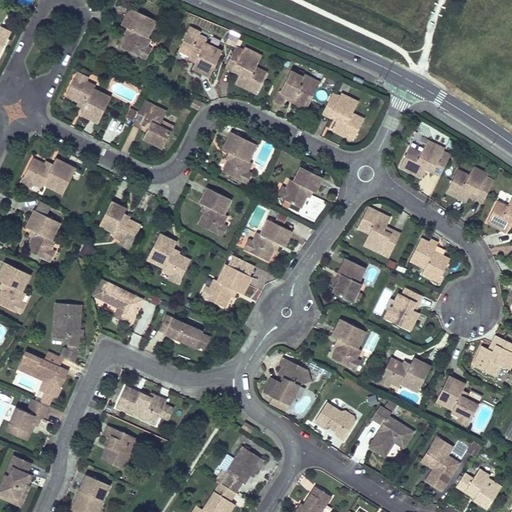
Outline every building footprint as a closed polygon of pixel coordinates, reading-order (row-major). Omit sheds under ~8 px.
[(130,8),(122,25),(127,28),(133,30),(131,34),(129,33),(128,35),(122,48),(141,57),(146,47),(150,38),(147,37),(155,20),(130,8)] [(190,26),(188,30),(198,35),(200,31),(190,26)] [(0,53),(8,37),(7,37),(10,32),(0,27),(0,53)] [(188,30),(178,50),(190,56),(193,57),(194,54),(198,56),(195,62),(192,68),(210,76),(222,51),(205,43),(207,39),(198,35),(188,30)] [(235,46),(239,37),(231,33),(226,42),(235,46)] [(261,56),(244,47),(243,50),(236,46),(227,63),(241,70),(239,74),(235,82),(257,93),(265,77),(254,71),(256,66),(261,56)] [(151,49),(146,47),(141,57),(145,59),(151,49)] [(195,62),(198,56),(194,54),(193,57),(190,56),(189,59),(195,62)] [(239,74),(241,70),(227,63),(225,67),(239,74)] [(256,66),(254,71),(265,77),(267,72),(256,66)] [(75,75),(86,80),(88,76),(78,71),(75,75)] [(291,71),(275,102),(282,106),(286,99),(290,90),(297,93),(294,99),(308,105),(318,86),(310,82),(311,78),(304,74),(302,77),(291,71)] [(81,113),(98,122),(111,97),(94,88),(95,85),(86,80),(75,75),(66,95),(79,101),(81,102),(82,100),(86,102),(83,108),(81,113)] [(306,109),(308,105),(294,99),(297,93),(290,90),(286,99),(306,109)] [(332,93),(324,109),(338,116),(336,121),(332,129),(353,140),(362,123),(350,117),(353,113),(358,102),(341,93),(339,96),(332,93)] [(191,106),(198,109),(202,102),(194,98),(191,106)] [(138,113),(134,120),(148,127),(146,131),(143,138),(163,148),(171,131),(159,125),(162,120),(166,111),(144,100),(137,113),(138,113)] [(338,116),(324,109),(322,114),(336,121),(338,116)] [(137,113),(130,110),(126,120),(133,123),(134,120),(138,113),(137,113)] [(353,113),(350,117),(362,123),(364,118),(353,113)] [(134,120),(133,123),(132,124),(146,131),(148,127),(134,120)] [(162,120),(159,125),(171,131),(174,125),(162,120)] [(257,144),(232,131),(223,149),(229,151),(234,154),(232,158),(230,157),(229,159),(223,172),(242,181),(247,171),(252,163),(248,161),(257,144)] [(411,143),(400,166),(422,177),(426,169),(428,165),(442,171),(450,155),(443,151),(444,149),(427,140),(423,149),(411,143)] [(75,168),(55,158),(52,164),(50,169),(46,167),(47,165),(45,164),(32,158),(22,178),(33,183),(41,187),(43,184),(63,194),(75,168)] [(440,176),(442,171),(428,165),(426,169),(440,176)] [(286,188),(281,198),(301,208),(307,195),(308,194),(306,192),(308,189),(313,191),(315,192),(323,177),(301,166),(294,181),(291,179),(286,188)] [(472,190),(485,197),(493,180),(487,177),(488,174),(473,167),(469,175),(466,180),(455,175),(446,191),(466,201),(469,196),(472,190)] [(466,180),(469,175),(457,169),(455,175),(466,180)] [(247,171),(242,181),(247,184),(252,174),(247,171)] [(33,183),(22,178),(20,182),(30,187),(33,183)] [(277,196),(281,198),(286,188),(282,186),(277,196)] [(231,199),(207,187),(200,202),(204,204),(209,207),(207,211),(205,210),(204,211),(198,224),(218,234),(223,224),(227,215),(224,213),(231,199)] [(485,197),(472,190),(469,196),(482,203),(485,197)] [(511,199),(509,205),(498,200),(487,222),(506,232),(510,225),(511,221),(511,199)] [(111,201),(99,225),(114,232),(112,236),(121,240),(131,245),(141,225),(128,219),(126,218),(125,220),(121,218),(124,213),(126,209),(111,201)] [(390,218),(367,206),(359,223),(371,229),(368,233),(363,244),(389,257),(398,237),(384,230),(386,226),(390,218)] [(60,222),(35,210),(26,227),(32,230),(37,232),(35,236),(34,235),(33,237),(26,250),(46,260),(51,249),(55,241),(52,239),(60,222)] [(274,248),(275,246),(273,245),(275,241),(280,244),(284,246),(292,231),(268,219),(261,234),(257,232),(253,241),(248,251),(268,261),(274,248)] [(368,233),(371,229),(359,223),(357,228),(368,233)] [(223,224),(218,234),(222,236),(227,226),(223,224)] [(400,233),(386,226),(384,230),(398,237),(400,233)] [(177,242),(159,233),(147,259),(164,267),(162,270),(171,275),(181,280),(190,260),(178,254),(176,253),(175,254),(171,252),(174,248),(177,242)] [(428,242),(420,238),(409,260),(424,267),(422,273),(432,278),(434,273),(441,277),(449,259),(442,255),(439,257),(432,254),(434,251),(438,242),(430,239),(428,242)] [(243,249),(248,251),(253,241),(248,239),(243,249)] [(131,245),(121,240),(119,244),(129,249),(131,245)] [(94,248),(85,243),(79,254),(89,259),(94,248)] [(56,252),(51,249),(46,260),(50,262),(56,252)] [(365,267),(346,257),(338,272),(344,275),(342,279),(339,278),(338,280),(332,292),(352,301),(357,292),(361,283),(358,282),(365,267)] [(5,262),(0,271),(0,280),(2,282),(8,284),(6,288),(4,287),(3,289),(0,294),(0,303),(16,311),(21,301),(25,293),(22,291),(30,274),(5,262)] [(252,276),(226,264),(218,281),(214,279),(210,288),(205,298),(225,307),(231,295),(235,296),(237,291),(243,294),(252,276)] [(178,284),(181,280),(171,275),(168,279),(178,284)] [(142,299),(108,282),(100,298),(114,305),(115,303),(120,305),(118,307),(114,316),(130,324),(142,299)] [(200,295),(205,298),(210,288),(205,285),(200,295)] [(422,295),(405,287),(402,294),(399,293),(395,301),(398,303),(394,311),(391,309),(386,319),(410,330),(418,312),(415,310),(411,309),(415,301),(418,303),(422,295)] [(357,304),(361,294),(357,292),(352,301),(357,304)] [(393,300),(391,299),(386,308),(389,309),(389,308),(391,309),(394,311),(398,303),(395,301),(393,300)] [(26,304),(21,301),(16,311),(21,314),(26,304)] [(79,329),(81,304),(56,302),(53,336),(68,337),(68,345),(78,346),(78,336),(79,329)] [(420,313),(416,320),(423,324),(427,317),(420,313)] [(166,332),(166,334),(196,347),(203,331),(165,314),(159,329),(166,332)] [(360,350),(357,348),(365,331),(340,318),(332,336),(337,338),(343,341),(341,345),(339,344),(338,346),(331,358),(351,368),(356,358),(360,350)] [(500,337),(496,335),(489,349),(493,351),(500,337)] [(511,342),(500,337),(493,351),(489,349),(482,345),(473,365),(489,373),(495,362),(500,365),(509,369),(511,362),(511,342)] [(77,352),(67,348),(65,347),(61,356),(63,357),(73,362),(77,352)] [(61,356),(47,350),(43,359),(25,351),(20,362),(35,369),(34,372),(45,377),(44,380),(61,387),(67,373),(56,369),(57,366),(59,367),(63,357),(61,356)] [(270,395),(289,405),(299,384),(303,383),(306,377),(304,374),(307,369),(283,357),(279,365),(281,366),(278,374),(282,376),(284,378),(282,382),(280,381),(278,380),(270,395)] [(403,363),(390,357),(381,377),(391,382),(399,386),(401,383),(418,391),(430,366),(413,357),(410,363),(407,368),(403,366),(405,364),(403,363)] [(360,361),(356,358),(351,368),(355,370),(360,361)] [(35,369),(20,362),(17,368),(44,380),(45,377),(34,372),(35,369)] [(500,365),(495,362),(489,373),(495,376),(500,365)] [(321,364),(317,370),(328,377),(332,371),(321,364)] [(465,384),(448,376),(436,401),(453,409),(451,412),(459,416),(470,421),(479,402),(466,396),(465,395),(464,397),(460,395),(463,390),(465,384)] [(270,395),(278,380),(271,377),(263,392),(270,395)] [(388,386),(391,382),(381,377),(378,381),(388,386)] [(149,396),(140,392),(138,396),(134,394),(135,390),(125,386),(116,407),(156,425),(159,416),(165,404),(167,400),(151,393),(149,396)] [(42,419),(48,405),(33,398),(27,411),(17,407),(6,430),(27,440),(30,432),(28,430),(31,423),(34,424),(37,426),(40,418),(42,419)] [(382,406),(393,410),(396,403),(386,398),(382,406)] [(341,411),(327,403),(315,421),(325,428),(327,426),(338,432),(336,435),(343,440),(355,421),(341,411)] [(165,404),(159,416),(168,419),(173,407),(165,404)] [(391,413),(380,405),(372,418),(383,425),(382,426),(384,427),(382,430),(380,428),(369,446),(378,452),(382,446),(389,450),(394,441),(403,447),(413,431),(389,416),(391,413)] [(344,410),(341,411),(355,421),(354,416),(344,410)] [(459,416),(458,420),(468,425),(470,421),(459,416)] [(241,427),(250,432),(254,427),(245,421),(241,427)] [(130,443),(133,436),(108,425),(103,435),(110,438),(107,446),(111,447),(108,452),(105,450),(101,459),(125,470),(135,446),(130,443)] [(138,439),(133,436),(130,443),(135,446),(138,439)] [(437,436),(434,442),(449,452),(453,446),(437,436)] [(492,442),(485,439),(482,445),(489,448),(492,442)] [(481,445),(474,440),(467,452),(475,456),(481,445)] [(421,461),(430,466),(431,464),(435,467),(433,471),(432,471),(425,480),(441,490),(459,463),(447,455),(449,452),(434,442),(421,461)] [(252,470),(255,472),(263,459),(243,446),(226,472),(229,473),(222,484),(223,484),(235,492),(242,482),(244,483),(249,474),(252,470)] [(389,450),(382,446),(378,452),(385,456),(389,450)] [(14,468),(19,458),(14,456),(9,466),(6,475),(9,476),(13,468),(14,468)] [(26,473),(31,463),(19,458),(14,468),(13,468),(9,476),(6,475),(0,487),(0,492),(13,498),(14,496),(23,500),(29,485),(28,484),(25,483),(29,474),(26,473)] [(456,486),(465,492),(467,489),(476,495),(475,498),(473,500),(487,509),(501,487),(488,478),(489,475),(479,469),(473,478),(464,473),(456,486)] [(110,485),(86,474),(79,490),(81,491),(79,495),(77,494),(70,510),(74,511),(93,511),(95,507),(99,509),(110,485)] [(222,484),(220,482),(215,491),(217,493),(223,484),(222,484)] [(201,511),(228,511),(234,503),(230,501),(235,492),(223,484),(217,493),(215,491),(203,510),(201,511)] [(301,509),(298,507),(295,511),(320,511),(331,496),(316,486),(304,505),(301,509)] [(465,492),(475,498),(476,495),(467,489),(465,492)] [(23,500),(14,496),(13,498),(0,492),(0,496),(20,505),(23,500)]
